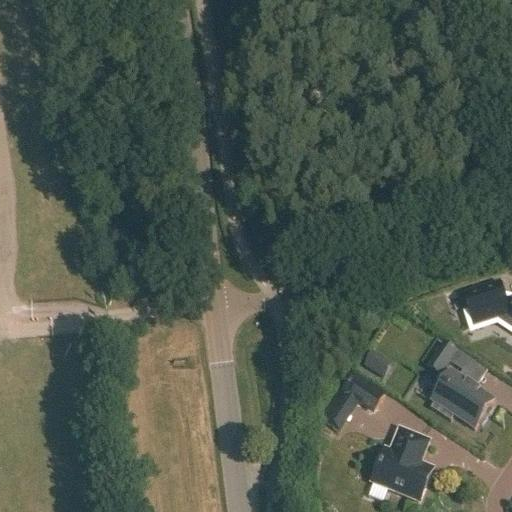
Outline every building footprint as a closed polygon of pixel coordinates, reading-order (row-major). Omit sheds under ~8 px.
[(500,285),(462,297),(473,330),(506,319),(511,323),(511,331),(511,332),(511,331),(511,303),(506,302),(500,285)] [(444,346),(433,362),(446,371),(449,366),(463,375),(470,364),(444,346)] [(434,407),(431,412),(451,426),(454,421),(475,434),(479,428),(482,430),(489,420),(486,418),(494,404),(451,376),(431,406),(434,407)] [(354,378),(343,394),(323,424),(338,434),(358,404),(373,414),(384,398),(354,378)] [(371,486),(420,505),(433,472),(427,469),(426,468),(420,471),(417,464),(423,462),(423,460),(429,445),(400,433),(391,455),(385,452),(371,486)]
